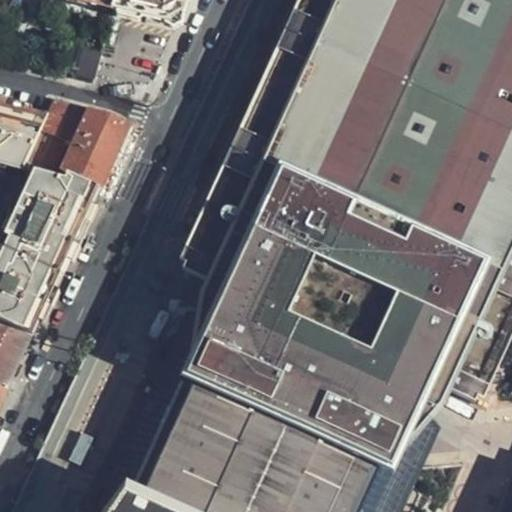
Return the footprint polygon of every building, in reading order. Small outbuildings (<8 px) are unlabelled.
[(75,0),(112,9),(114,0),(75,0)] [(188,1),(188,0),(114,0),(112,9),(113,11),(177,26),(188,1)] [(93,79),(99,52),(79,47),(72,73),(93,79)] [(25,170),(50,112),(0,99),(0,163),(4,164),(0,172),(0,322),(32,338),(42,315),(100,189),(66,177),(63,181),(52,176),(50,178),(25,170)] [(56,101),(50,112),(25,170),(50,178),(52,176),(63,181),(66,177),(100,189),(115,157),(130,126),(56,101)] [(17,368),(32,338),(0,322),(0,389),(6,392),(17,368)]
